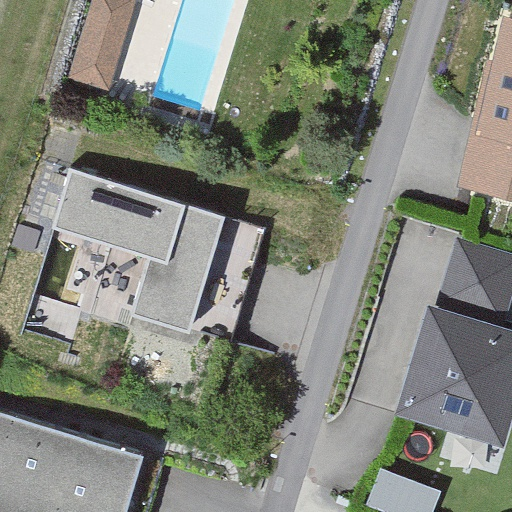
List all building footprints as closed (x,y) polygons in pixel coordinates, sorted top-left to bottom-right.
[(511,23),(473,183),(511,192),(511,23)] [(81,76),(109,85),(117,61),(88,52),(81,76)] [(131,311),(232,341),(266,226),(70,165),(52,224),(148,253),(131,311)] [(511,276),(511,257),(459,242),(442,299),(500,317),(511,276)] [(511,335),(433,312),(405,404),(498,432),(501,421),(511,411),(511,335)] [(0,511),(124,511),(143,451),(0,407),(0,511)]
